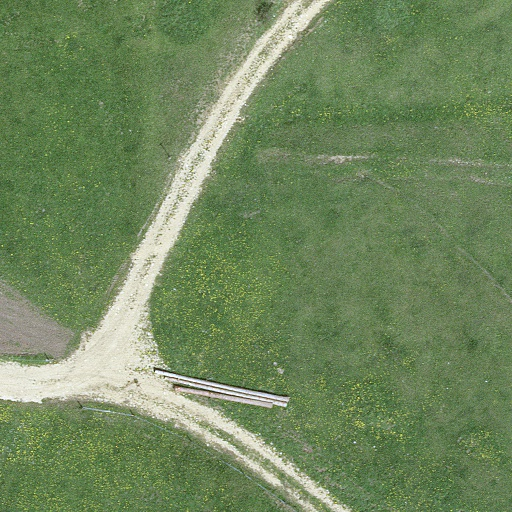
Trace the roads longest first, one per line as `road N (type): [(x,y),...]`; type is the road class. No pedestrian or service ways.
road 1 (track): [(305,0),(240,79),(83,362),(70,376),(0,370)]
road 2 (track): [(70,376),(206,434),(312,511)]
